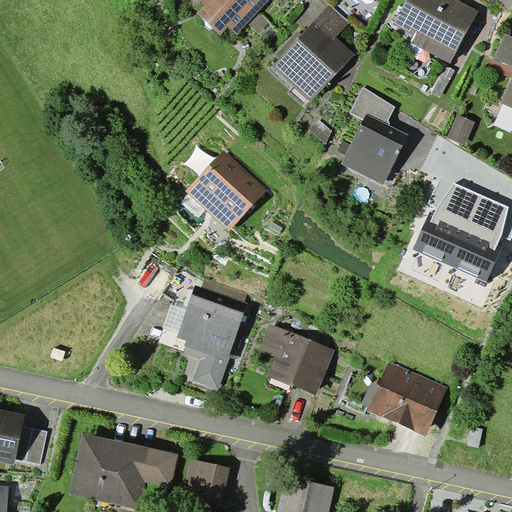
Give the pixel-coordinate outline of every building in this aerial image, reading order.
[(199,0),(205,5),(198,13),(220,35),(228,26),(237,34),(248,23),(258,12),(269,0),(199,0)] [(406,0),(394,24),(415,35),(411,42),(450,63),(478,11),(458,0),(406,0)] [(280,58),(273,66),(311,101),(355,55),(336,37),(350,23),(329,5),(302,34),(280,58)] [(268,22),(258,12),(248,23),(259,32),(268,22)] [(280,58),(302,34),(299,31),(276,55),(280,58)] [(494,59),(511,67),(511,36),(506,34),(494,59)] [(511,77),(501,102),(511,107),(511,77)] [(366,114),(390,126),(388,120),(395,107),(363,87),(350,113),(364,120),(366,114)] [(364,120),(341,164),(383,185),(409,135),(390,126),(366,114),(364,120)] [(457,115),(448,137),(465,144),(475,122),(457,115)] [(332,131),(319,119),(310,129),(325,144),(332,131)] [(268,190),(225,149),(186,189),(229,230),(268,190)] [(450,266),(480,195),(455,184),(438,208),(435,214),(430,212),(413,249),(450,266)] [(501,237),(509,206),(480,195),(450,266),(487,282),(504,246),(499,243),(501,237)] [(179,332),(177,337),(186,340),(184,345),(187,346),(184,354),(200,360),(193,381),(218,390),(245,312),(192,294),(187,309),(179,332)] [(179,332),(187,309),(171,305),(164,327),(179,332)] [(335,351),(270,324),(259,351),(275,358),(268,376),(316,396),(335,351)] [(369,406),(367,411),(426,436),(448,387),(389,362),(379,385),(369,406)] [(369,406),(379,385),(372,382),(363,403),(369,406)] [(25,414),(0,408),(0,461),(14,465),(15,459),(22,426),(25,414)] [(47,431),(22,426),(15,459),(40,464),(47,431)] [(179,454),(83,433),(69,494),(140,510),(146,483),(171,488),(179,454)] [(191,458),(183,495),(223,504),(231,467),(191,458)] [(285,475),(277,511),(329,511),(334,487),(285,475)] [(0,511),(6,511),(9,486),(0,485),(0,511)]
